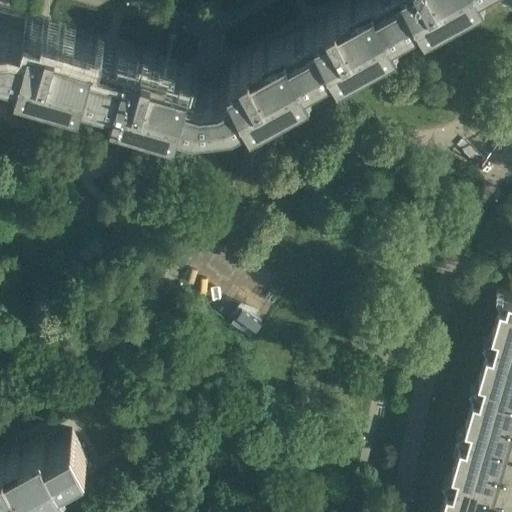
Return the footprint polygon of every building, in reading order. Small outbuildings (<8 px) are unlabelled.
[(325,72),(412,24),(398,0),(341,0),(324,9),(327,13),(301,28),(325,72)] [(398,0),(412,24),(454,0),(398,0)] [(0,70),(1,70),(78,92),(92,44),(72,38),(73,34),(48,26),(47,31),(30,26),(27,36),(12,32),(0,33),(0,70)] [(239,120),(325,72),(301,28),(266,47),(264,43),(241,56),(243,60),(228,68),(234,77),(220,85),(202,87),(187,83),(190,72),(167,66),(168,61),(143,54),(142,58),(92,44),(78,92),(190,125),(239,120)] [(511,511),(511,292),(503,290),(439,511),(511,511)] [(0,511),(3,511),(92,464),(72,429),(47,443),(42,433),(21,445),(19,441),(0,451),(0,511)]
